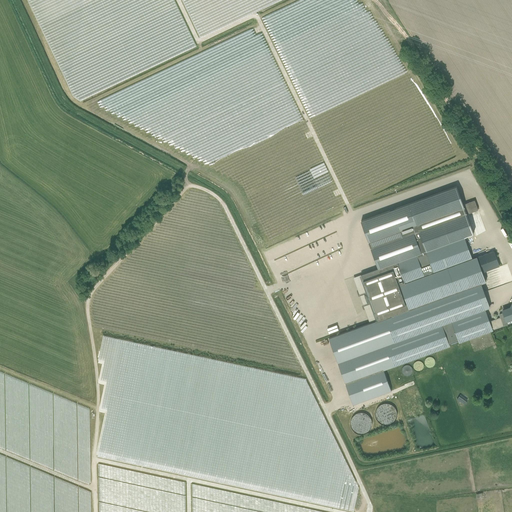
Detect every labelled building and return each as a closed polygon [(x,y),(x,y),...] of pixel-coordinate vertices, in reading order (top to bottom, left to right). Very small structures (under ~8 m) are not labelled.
[(152,0),(153,6),(159,23),(164,21),(164,32),(168,43),(171,43),(168,45),(172,56),(195,48),(176,0),(183,0),(198,37),(229,25),(210,0),(208,0),(208,16),(195,0),(152,0)] [(63,75),(71,95),(80,101),(85,99),(86,98),(90,96),(91,94),(85,97),(84,94),(82,90),(80,94),(78,92),(79,91),(78,89),(73,85),(72,84),(67,80),(68,78),(65,76),(63,72),(61,70),(62,74),(63,75)] [(456,186),(360,221),(378,269),(397,262),(416,255),(417,257),(426,253),(425,252),(446,244),(464,238),(474,234),(466,214),(478,210),(474,200),(463,204),(456,186)] [(370,323),(329,338),(353,404),(391,390),(384,370),(391,367),(450,346),(449,344),(458,341),(458,343),(488,332),(493,330),(492,330),(504,326),(511,322),(511,304),(511,308),(503,310),(503,313),(499,314),(500,318),(489,322),(485,309),(490,307),(481,283),(486,282),(482,272),(499,266),(494,251),(472,259),(464,238),(446,244),(425,252),(426,253),(417,257),(416,255),(397,262),(398,264),(405,283),(400,285),(409,309),(385,318),(370,323)] [(378,269),(361,275),(362,277),(375,312),(367,315),(370,323),(385,318),(409,309),(400,285),(405,283),(398,264),(397,262),(378,269)] [(461,394),(457,398),(463,404),(467,400),(461,394)]
